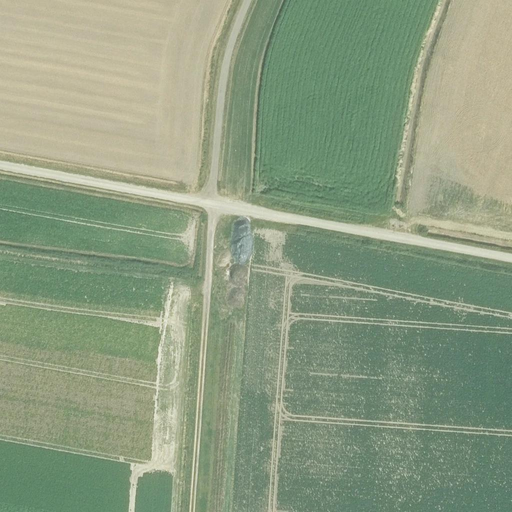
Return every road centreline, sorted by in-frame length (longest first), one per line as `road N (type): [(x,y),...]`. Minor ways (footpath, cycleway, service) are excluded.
road 1 (unclassified): [(511,258),(0,164)]
road 2 (track): [(191,511),(220,87),(245,0)]
